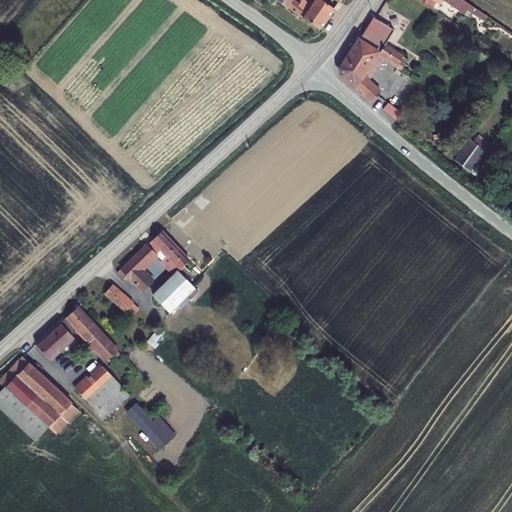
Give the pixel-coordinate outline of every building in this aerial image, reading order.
[(277,0),(318,29),(332,9),(320,0),(310,0),(305,8),(294,0),(336,0),(338,1),(338,0),(277,0)] [(436,0),(431,8),(435,10),(441,0),(436,0)] [(471,15),(448,0),(442,0),(469,18),(471,15)] [(475,9),(462,0),(448,0),(471,15),(472,13),(475,9)] [(484,21),(487,17),(475,9),(472,13),(484,21)] [(373,16),(359,38),(340,68),(341,75),(371,102),(381,91),(368,79),(362,74),(364,72),(370,76),(383,56),(397,65),(403,56),(392,49),(395,45),(387,40),(394,29),(373,16)] [(408,59),(403,56),(397,65),(395,66),(401,70),(408,59)] [(386,105),(383,111),(395,117),(398,110),(386,105)] [(454,160),(469,171),(490,143),(479,134),(473,141),(464,135),(454,147),(460,152),(454,160)] [(201,293),(198,290),(187,279),(194,273),(188,268),(193,262),(164,233),(120,278),(126,284),(130,279),(146,293),(156,283),(146,273),(161,257),(170,265),(169,268),(178,277),(156,299),(177,319),(182,314),(179,309),(188,300),(192,303),(201,293)] [(116,286),(107,296),(127,314),(137,305),(116,286)] [(110,365),(123,353),(80,309),(67,322),(82,337),(110,365)] [(82,337),(67,322),(62,326),(78,341),(82,337)] [(78,341),(62,326),(40,346),(55,363),(78,341)] [(26,359),(0,384),(9,392),(50,430),(59,437),(70,426),(82,413),(26,359)] [(81,392),(91,403),(117,380),(106,368),(81,392)] [(111,422),(135,399),(117,380),(91,403),(111,422)] [(9,392),(0,401),(0,409),(37,444),(50,430),(9,392)] [(177,441),(154,417),(142,406),(133,414),(166,450),(177,441)] [(70,426),(59,437),(70,447),(81,436),(70,426)]
